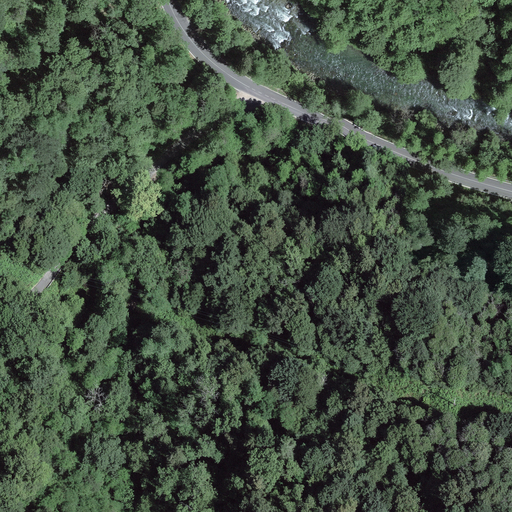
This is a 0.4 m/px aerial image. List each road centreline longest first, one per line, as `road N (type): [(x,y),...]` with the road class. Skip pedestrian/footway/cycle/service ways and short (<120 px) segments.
road 1 (residential): [(246,88),(236,112),(156,158),(77,235),(23,306),(0,312)]
road 2 (primary): [(246,88),(448,179),(511,198)]
road 3 (primary): [(167,0),(216,69),(246,88)]
